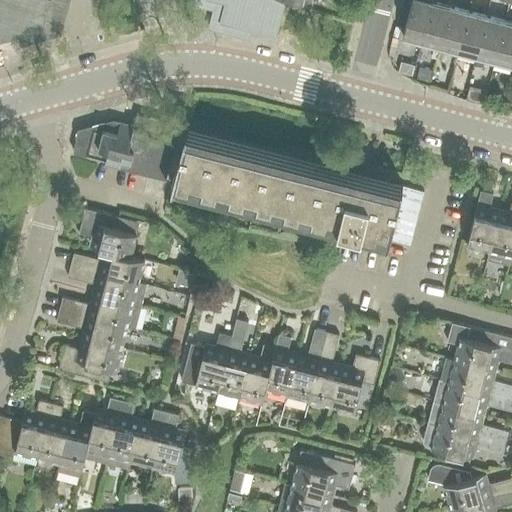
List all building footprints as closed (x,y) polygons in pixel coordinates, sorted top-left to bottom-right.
[(50,0),(0,0),(0,39),(41,28),(43,19),(52,21),(57,2),(50,0)] [(196,0),(196,1),(201,2),(216,6),(210,27),(239,35),(241,26),(241,25),(221,20),(226,1),(220,0),(196,0)] [(275,34),(283,0),(220,0),(226,1),(221,20),(241,25),(275,34)] [(412,0),(403,37),(421,41),(432,2),(432,0),(412,0)] [(432,2),(421,41),(440,46),(450,6),(432,2)] [(450,6),(440,46),(458,51),(468,11),(450,6)] [(468,11),(458,51),(476,55),(486,16),(468,11)] [(486,16),(476,55),(494,60),(504,20),(486,16)] [(511,22),(504,20),(494,60),(511,64),(511,22)] [(470,86),(466,99),(475,101),(478,88),(470,86)] [(166,175),(167,169),(178,128),(179,125),(169,123),(168,126),(141,119),(138,128),(134,127),(119,123),(119,124),(120,124),(117,132),(103,128),(102,133),(88,130),(87,134),(78,132),(77,137),(73,151),(119,163),(121,158),(129,161),(128,165),(166,175)] [(186,130),(175,171),(172,183),(173,183),(173,182),(177,183),(280,210),(287,211),(387,237),(387,239),(388,239),(391,228),(393,217),(396,206),(399,196),(402,185),(402,183),(401,183),(401,185),(296,157),(295,163),(186,134),(187,128),(186,128),(186,130)] [(424,191),(402,185),(399,196),(421,201),(424,191)] [(489,250),(499,211),(498,211),(497,215),(482,211),(483,205),(487,206),(490,204),(493,193),(480,190),(467,244),(489,250)] [(421,201),(399,196),(396,206),(418,212),(421,201)] [(511,218),(499,215),(499,211),(489,250),(487,258),(509,264),(511,255),(511,252),(511,201),(510,209),(511,213),(511,212),(511,218)] [(418,212),(396,206),(393,217),(415,223),(418,212)] [(133,233),(136,221),(85,208),(85,209),(86,209),(83,218),(79,232),(90,235),(94,233),(95,229),(100,231),(96,247),(92,246),(131,256),(137,234),(133,233)] [(415,223),(393,217),(391,228),(412,233),(415,223)] [(412,233),(391,228),(388,239),(410,244),(412,233)] [(131,256),(92,246),(92,247),(109,251),(105,267),(100,266),(101,262),(99,258),(74,252),(73,254),(74,254),(72,263),(71,263),(71,264),(139,281),(144,259),(131,256)] [(102,278),(98,294),(95,293),(95,294),(141,306),(146,283),(139,281),(71,264),(70,265),(71,265),(69,274),(68,274),(67,276),(93,283),(96,281),(97,277),(102,278)] [(135,327),(141,306),(95,294),(94,294),(98,295),(94,311),(88,310),(90,306),(88,303),(62,296),(62,298),(63,298),(60,307),(59,307),(59,308),(127,326),(135,328),(135,327)] [(127,326),(59,308),(59,309),(60,310),(57,319),(57,318),(56,320),(81,327),(85,325),(86,321),(91,322),(87,338),(83,337),(83,338),(122,348),(127,326)] [(236,318),(232,335),(244,338),(248,321),(236,318)] [(499,360),(511,363),(511,359),(511,336),(470,326),(452,321),(447,341),(458,344),(454,358),(493,369),(493,368),(489,367),(493,351),(499,353),(498,356),(499,360)] [(297,355),(287,393),(309,399),(327,331),(326,331),(325,331),(317,329),(317,328),(315,328),(308,353),(310,356),(314,357),(313,363),(297,359),(298,355),(297,355)] [(328,331),(327,331),(309,399),(331,405),(340,370),(341,366),(340,370),(324,366),(325,360),(329,361),(333,360),(339,334),(337,334),(328,332),(328,331)] [(205,349),(206,346),(191,342),(181,380),(217,390),(231,335),(219,332),(216,344),(218,347),(222,348),(221,353),(205,349)] [(265,387),(265,388),(287,393),(297,355),(296,358),(280,354),(281,349),(285,350),(288,348),(291,336),(279,333),(275,347),(276,347),(265,387)] [(231,335),(217,390),(239,395),(249,357),(248,361),(232,356),(233,351),(237,352),(241,350),(244,338),(232,335),(231,335)] [(76,347),(65,344),(61,358),(62,358),(59,368),(58,367),(58,369),(113,383),(113,382),(106,380),(109,369),(116,371),(122,348),(83,338),(87,339),(83,355),(77,354),(78,350),(76,347)] [(239,395),(262,401),(265,388),(265,387),(276,347),(275,347),(263,344),(260,355),(262,358),(266,360),(265,365),(249,361),(250,357),(249,357),(239,395)] [(354,411),(355,405),(367,409),(380,360),(378,359),(378,360),(369,357),(356,353),(353,365),(354,368),(358,369),(357,374),(341,370),(342,367),(341,366),(340,370),(331,405),(354,411)] [(492,369),(493,369),(454,358),(446,356),(440,378),(511,397),(511,384),(494,380),(491,382),(490,386),(485,384),(489,368),(492,369)] [(433,400),(481,413),(481,412),(477,411),(482,395),(487,397),(486,401),(488,404),(511,410),(511,397),(440,378),(438,378),(433,400)] [(84,456),(85,456),(106,462),(122,399),(110,396),(107,408),(109,411),(113,412),(111,417),(96,413),(97,410),(96,410),(86,448),(84,456)] [(14,456),(13,458),(35,464),(37,456),(51,402),(39,398),(36,410),(38,413),(42,414),(40,420),(24,416),(25,412),(24,412),(22,420),(19,432),(16,444),(14,456)] [(129,468),(131,459),(130,459),(140,421),(139,424),(123,420),(124,415),(128,416),(131,414),(134,402),(122,399),(106,462),(129,468)] [(427,422),(505,443),(505,442),(505,441),(507,432),(508,433),(508,430),(483,424),(480,426),(479,430),(473,429),(477,413),(481,413),(433,400),(427,422)] [(51,402),(37,456),(59,462),(69,423),(68,423),(68,427),(52,423),(53,417),(57,418),(60,416),(63,405),(51,402)] [(141,421),(140,421),(130,459),(131,459),(153,465),(166,411),(154,408),(151,419),(153,422),(157,423),(156,429),(140,425),(141,421)] [(80,475),(82,467),(85,456),(84,456),(86,448),(96,410),(95,409),(95,413),(83,410),(80,421),(82,424),(86,426),(85,431),(69,427),(70,423),(69,423),(59,462),(57,470),(80,475)] [(166,411),(153,465),(173,470),(174,482),(190,481),(188,433),(184,432),(183,436),(167,432),(168,426),(172,427),(176,425),(179,414),(166,411)] [(0,427),(19,432),(22,420),(0,414),(0,427)] [(425,445),(431,447),(470,457),(470,456),(467,455),(471,440),(476,442),(475,445),(477,449),(502,455),(502,453),(504,444),(505,444),(505,443),(427,422),(423,438),(423,442),(425,445)] [(0,439),(16,444),(19,432),(0,427),(0,439)] [(0,452),(14,456),(16,444),(0,439),(0,452)] [(348,488),(352,475),(352,474),(351,473),(353,464),(354,465),(355,463),(300,449),(300,450),(307,452),(304,463),(297,461),(291,484),(330,494),(330,493),(326,492),(330,477),(336,478),(335,482),(337,485),(348,488)] [(511,476),(490,483),(488,486),(489,490),(484,492),(480,476),(483,475),(483,474),(472,477),(470,471),(440,463),(434,464),(430,469),(428,477),(444,481),(445,484),(451,507),(511,490),(511,476)] [(234,469),(229,490),(231,490),(240,492),(245,471),(237,469),(234,469)] [(330,494),(291,484),(284,483),(279,504),(308,511),(356,511),(357,511),(332,505),(329,507),(328,511),(322,509),(326,493),(330,494)] [(511,490),(451,507),(452,511),(489,511),(487,503),(492,501),(494,505),(497,507),(511,503),(511,490)] [(242,495),(229,492),(227,498),(240,502),(242,495)]
